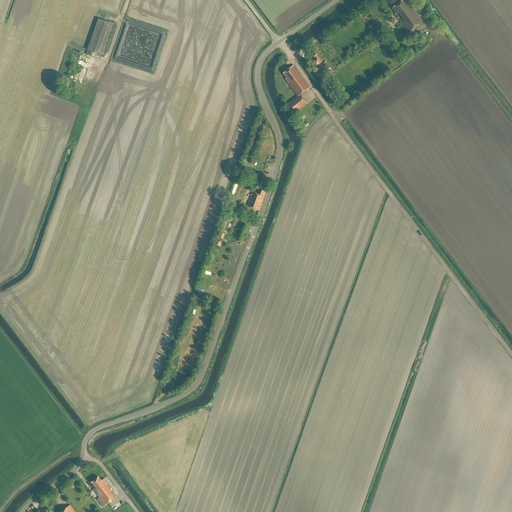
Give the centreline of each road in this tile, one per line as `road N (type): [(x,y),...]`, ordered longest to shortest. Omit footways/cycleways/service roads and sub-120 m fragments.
road 1 (unclassified): [(83,459),(94,429),(189,393),(204,373),(279,159),(279,137),(257,82),(257,66),(278,42)]
road 2 (track): [(289,53),(511,356)]
